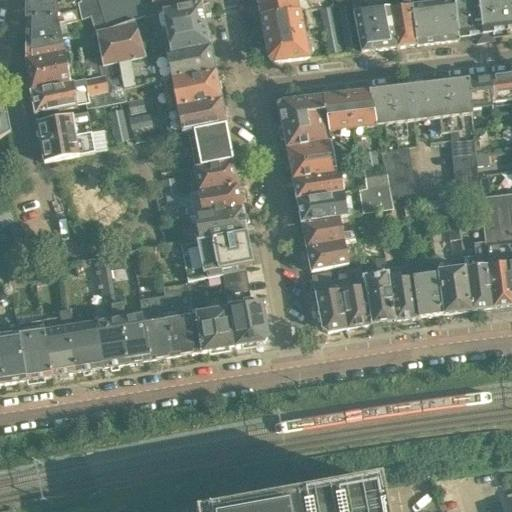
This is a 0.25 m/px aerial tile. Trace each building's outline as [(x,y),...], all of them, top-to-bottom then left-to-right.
[(25,0),(25,24),(43,19),(44,21),(76,14),(73,3),(62,6),(60,0),(25,0)] [(79,0),(81,8),(78,8),(81,19),(90,17),(95,33),(106,31),(133,22),(144,18),(138,0),(79,0)] [(299,12),(296,0),(256,0),(260,20),(299,12)] [(511,0),(452,0),(453,3),(458,42),(476,40),(477,45),(494,43),(494,38),(511,36),(511,0)] [(453,3),(411,8),(417,47),(458,42),(453,3)] [(161,12),(166,36),(205,28),(200,5),(161,12)] [(337,9),(346,53),(359,51),(350,6),(337,9)] [(360,54),(398,50),(389,10),(389,9),(375,11),(375,6),(366,7),(367,12),(352,14),(360,54)] [(398,50),(417,47),(411,8),(389,10),(398,50)] [(328,56),(341,53),(332,9),(320,11),(328,56)] [(300,12),(299,12),(260,20),(265,44),(304,36),(300,12)] [(78,23),(76,14),(44,21),(43,19),(25,24),(25,44),(24,47),(41,44),(41,47),(66,41),(69,40),(68,36),(60,37),(58,27),(78,23)] [(95,33),(95,34),(102,69),(106,68),(119,66),(145,60),(139,40),(135,28),(133,22),(106,31),(95,33)] [(145,25),(135,28),(139,40),(149,37),(145,25)] [(209,49),(205,28),(166,36),(169,55),(209,49)] [(265,44),(268,60),(274,64),(309,60),(304,36),(265,44)] [(69,55),(66,41),(41,47),(41,44),(24,47),(24,49),(25,62),(25,64),(64,55),(69,55)] [(124,91),(170,82),(214,74),(209,49),(169,55),(145,60),(119,66),(124,91)] [(30,93),(70,85),(64,55),(25,64),(30,93)] [(85,82),(100,79),(96,60),(81,62),(85,82)] [(100,79),(85,82),(70,85),(30,93),(34,117),(77,108),(75,96),(86,94),(87,99),(84,100),(86,112),(126,104),(126,103),(124,91),(119,66),(106,68),(108,78),(104,78),(100,79)] [(220,101),(214,74),(170,82),(171,85),(163,87),(164,92),(172,90),(176,109),(220,101)] [(511,102),(511,76),(489,79),(492,105),(511,102)] [(471,108),(492,105),(489,79),(467,82),(471,108)] [(472,118),(471,108),(467,82),(446,84),(449,106),(448,106),(451,134),(462,133),(461,119),(472,118)] [(406,125),(413,125),(438,122),(440,136),(451,134),(448,106),(449,106),(446,84),(390,91),(393,113),(395,127),(397,140),(408,139),(406,125)] [(385,142),(397,140),(395,127),(393,113),(390,91),(370,93),(375,129),(384,128),(385,142)] [(370,93),(321,99),(324,114),(328,135),(375,129),(370,93)] [(278,109),(286,150),(326,144),(321,114),(324,114),(321,99),(282,103),(278,109)] [(3,100),(0,100),(0,139),(10,134),(3,100)] [(126,104),(129,117),(145,114),(143,100),(126,103),(126,104)] [(176,109),(170,110),(163,112),(168,138),(180,135),(187,134),(225,126),(220,101),(176,109)] [(113,131),(125,128),(121,112),(109,114),(113,131)] [(129,118),(131,129),(151,125),(148,114),(129,118)] [(72,117),(36,124),(40,146),(85,137),(90,136),(86,115),(72,117)] [(232,162),(226,131),(225,126),(187,134),(194,169),(232,162)] [(125,128),(113,131),(115,144),(127,141),(125,128)] [(85,137),(40,146),(44,165),(79,157),(94,155),(90,136),(85,137)] [(475,153),(474,142),(474,141),(450,144),(451,155),(475,153)] [(286,150),(293,183),(336,175),(330,144),(326,144),(286,150)] [(381,154),(383,166),(410,161),(408,149),(381,154)] [(385,177),(384,168),(378,168),(375,152),(362,154),(365,171),(364,171),(367,191),(376,190),(377,190),(387,189),(387,188),(385,177)] [(476,165),(475,157),(475,153),(451,155),(452,167),(476,165)] [(487,155),(475,156),(476,168),(488,167),(487,155)] [(384,168),(385,177),(412,172),(410,161),(383,166),(384,168)] [(237,186),(232,162),(194,169),(188,170),(189,176),(194,175),(197,193),(237,186)] [(477,176),(476,168),(476,165),(452,167),(454,178),(477,176)] [(385,177),(387,188),(414,184),(412,172),(385,177)] [(293,183),(297,203),(343,195),(341,179),(345,179),(344,174),(336,175),(293,183)] [(455,190),(478,187),(477,176),(454,178),(455,190)] [(162,183),(165,198),(178,196),(175,180),(162,183)] [(416,195),(414,184),(387,188),(387,189),(389,199),(416,195)] [(191,205),(193,218),(241,210),(237,186),(197,193),(178,196),(165,198),(167,206),(187,202),(191,205)] [(497,188),(498,198),(501,197),(511,195),(511,186),(500,189),(500,187),(497,188)] [(455,190),(456,201),(479,199),(478,187),(455,190)] [(389,199),(387,189),(377,190),(376,190),(367,191),(358,193),(361,216),(392,211),(389,199)] [(347,219),(343,195),(297,203),(301,226),(339,220),(347,219)] [(392,211),(417,206),(416,195),(389,199),(392,211)] [(511,195),(501,197),(511,291),(511,195)] [(491,311),(511,308),(511,291),(501,197),(498,198),(479,200),(486,262),(491,311)] [(441,317),(470,314),(464,265),(463,261),(452,262),(449,242),(460,241),(454,202),(427,205),(433,253),(436,276),(441,317)] [(15,225),(7,203),(0,205),(0,227),(1,230),(15,225)] [(246,234),(241,210),(193,218),(188,219),(193,243),(214,240),(239,235),(239,236),(246,234)] [(381,223),(395,221),(393,211),(380,213),(381,223)] [(301,226),(307,253),(344,247),(341,230),(339,220),(301,226)] [(245,272),(239,236),(239,235),(214,240),(193,243),(181,244),(187,283),(222,278),(221,276),(245,272)] [(348,267),(344,247),(307,253),(311,274),(348,267)] [(131,253),(108,257),(111,272),(133,268),(131,253)] [(370,328),(394,324),(385,262),(385,259),(374,261),(376,273),(361,276),(370,328)] [(394,324),(418,321),(410,267),(403,268),(402,260),(385,262),(394,324)] [(470,314),(491,311),(486,262),(464,265),(470,314)] [(410,266),(410,267),(418,321),(441,317),(436,276),(425,277),(423,264),(410,266)] [(349,282),(338,284),(346,332),(370,328),(361,276),(360,268),(349,270),(351,281),(349,281),(349,282)] [(34,271),(36,287),(51,284),(48,269),(34,271)] [(24,281),(23,272),(22,272),(8,273),(7,273),(8,283),(24,281)] [(249,293),(245,272),(221,276),(222,278),(225,297),(249,293)] [(346,332),(338,284),(338,281),(331,282),(330,274),(311,277),(322,330),(321,331),(327,335),(328,335),(346,332)] [(140,302),(142,317),(149,363),(173,359),(166,315),(168,315),(166,304),(165,305),(164,298),(140,302)] [(242,308),(227,310),(234,349),(262,344),(266,339),(259,305),(253,306),(252,301),(241,303),(242,308)] [(125,367),(149,363),(142,317),(124,319),(121,305),(116,306),(125,367)] [(102,371),(125,367),(116,306),(110,307),(111,312),(91,315),(93,324),(102,371)] [(200,355),(234,349),(227,310),(220,311),(219,306),(208,308),(209,313),(194,316),(200,355)] [(200,355),(194,316),(193,311),(189,312),(188,309),(174,311),(174,313),(168,315),(166,315),(173,359),(200,355)] [(52,380),(75,376),(67,330),(72,329),(71,323),(70,312),(59,314),(59,319),(42,322),(42,323),(52,380)] [(75,376),(102,371),(93,324),(91,324),(90,320),(71,323),(72,329),(67,330),(75,376)] [(26,383),(52,380),(42,323),(17,327),(17,329),(16,329),(26,383)] [(0,370),(3,387),(26,383),(16,329),(0,331),(0,370)] [(383,511),(379,486),(233,511),(383,511)]
